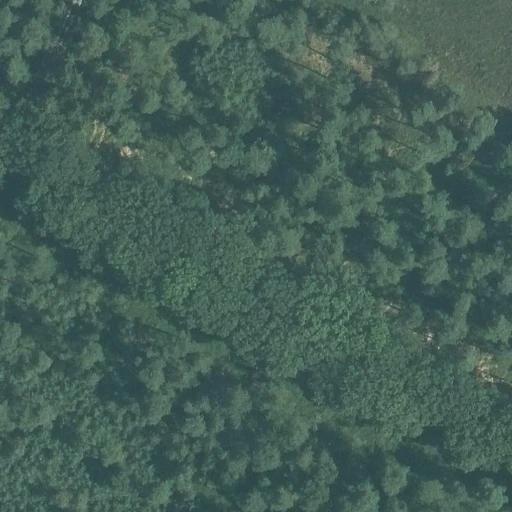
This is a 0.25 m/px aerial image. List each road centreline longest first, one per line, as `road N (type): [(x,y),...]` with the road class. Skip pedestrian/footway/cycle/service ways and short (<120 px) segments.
road 1 (track): [(511,442),(0,143)]
road 2 (track): [(63,0),(0,134)]
